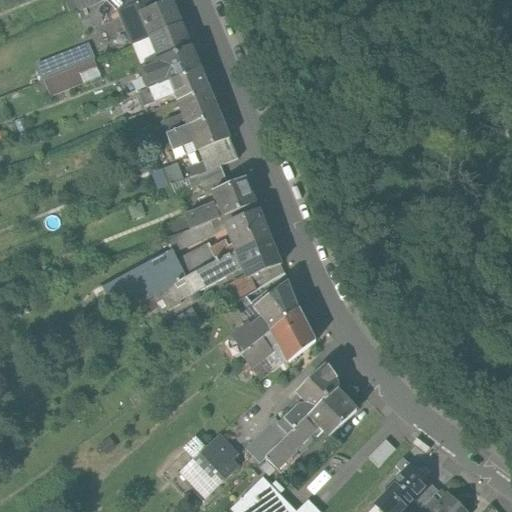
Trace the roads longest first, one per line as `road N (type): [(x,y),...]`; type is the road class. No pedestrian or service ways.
road 1 (residential): [(190,0),(291,239),(355,358),(511,483)]
road 2 (track): [(291,239),(389,208),(458,167),(511,100)]
